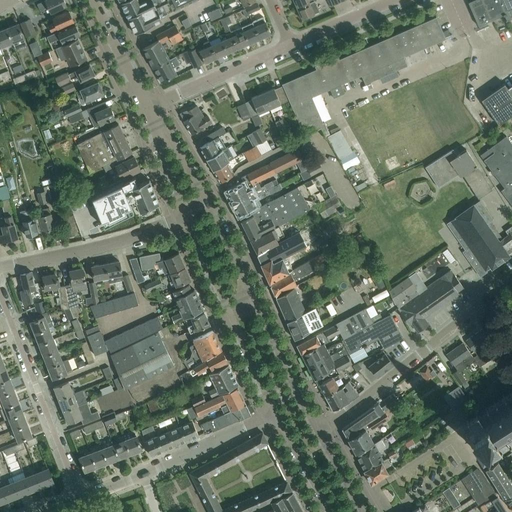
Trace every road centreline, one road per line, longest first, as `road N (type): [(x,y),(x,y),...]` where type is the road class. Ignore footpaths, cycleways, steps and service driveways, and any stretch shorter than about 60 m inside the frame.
road 1 (unclassified): [(316,431),(202,194)]
road 2 (residential): [(316,431),(511,283)]
road 3 (residential): [(0,294),(79,498)]
road 4 (unclassified): [(187,217),(274,414)]
road 5 (residential): [(0,269),(118,243),(187,217)]
road 6 (residential): [(289,46),(148,108)]
road 7 (residential): [(145,475),(274,414)]
road 8 (unclassified): [(148,108),(94,0)]
